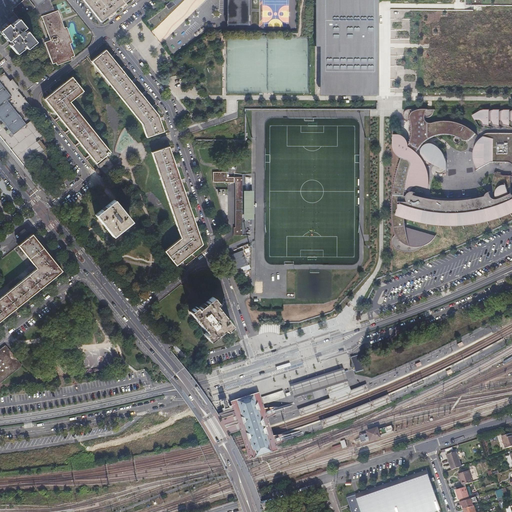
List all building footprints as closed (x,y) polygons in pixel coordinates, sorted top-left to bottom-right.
[(11,9),(19,17),(20,18),(33,9),(25,0),(22,0),(21,2),(11,9)] [(25,0),(33,9),(39,16),(43,15),(55,11),(50,0),(25,0)] [(84,0),(91,8),(100,21),(109,15),(120,6),(127,0),(84,0)] [(171,0),(165,5),(168,9),(175,4),(172,0),(171,0)] [(226,0),(226,19),(236,19),(236,24),(238,24),(248,25),(247,0),(226,0)] [(377,0),(315,0),(315,45),(319,45),(319,91),(377,91),(377,0)] [(391,17),(404,17),(404,9),(391,9),(391,17)] [(55,11),(43,15),(50,39),(45,41),(50,56),(53,63),(75,55),(67,34),(58,10),(55,11)] [(27,38),(21,30),(15,36),(12,38),(10,35),(1,42),(10,52),(11,51),(13,55),(12,56),(18,64),(25,58),(24,57),(26,56),(29,59),(37,52),(29,42),(27,44),(24,40),(27,38)] [(142,123),(147,137),(164,132),(158,115),(106,50),(92,61),(142,123)] [(0,135),(23,165),(38,153),(46,147),(39,139),(43,136),(23,111),(30,106),(18,90),(4,72),(0,75),(0,135)] [(108,155),(110,153),(109,152),(110,151),(70,101),(83,90),(72,76),(65,82),(52,93),(45,98),(59,116),(70,130),(80,142),(91,155),(96,162),(107,154),(108,155)] [(419,250),(418,247),(419,247),(422,247),(426,245),(429,244),(432,241),(435,238),(435,237),(406,228),(405,214),(417,217),(428,220),(439,221),(451,222),(463,221),(476,220),(487,217),(498,214),(510,210),(511,208),(511,194),(511,192),(511,176),(504,176),(495,173),(494,178),(493,183),(493,187),(493,192),(496,202),(493,202),(490,193),(488,193),(486,195),(485,197),(469,200),(457,202),(441,201),(428,199),(414,196),(415,193),(412,193),(411,193),(409,193),(409,187),(409,179),(410,174),(412,164),(415,157),(418,160),(423,163),(424,164),(428,165),(430,165),(431,165),(433,164),(446,170),(447,166),(446,161),(445,158),(444,154),(442,151),(440,149),(437,147),(432,144),(429,144),(428,145),(428,140),(429,139),(429,136),(438,133),(444,133),(451,133),(455,134),(464,138),(465,137),(469,138),(470,138),(472,138),(476,134),(471,129),(464,126),(456,123),(448,121),(445,121),(441,122),(432,124),(430,124),(428,123),(426,121),(426,120),(426,119),(426,117),(427,116),(428,116),(428,117),(429,117),(431,116),(432,116),(434,113),(435,109),(418,109),(407,110),(410,117),(410,120),(412,125),(412,130),(412,136),(414,137),(413,139),(411,139),(410,143),(409,143),(407,143),(406,143),(405,144),(405,145),(405,146),(402,144),(393,140),(393,146),(394,150),(398,156),(402,159),(398,170),(395,182),(396,182),(394,197),(394,211),(396,236),(395,236),(394,238),(394,239),(393,240),(393,242),(393,243),(393,245),(394,246),(395,247),(396,248),(397,249),(401,251),(405,252),(409,252),(413,252),(417,251),(419,250)] [(511,109),(483,110),(483,112),(480,112),(473,116),(476,120),(483,120),(483,125),(489,127),(489,120),(493,120),(493,125),(499,127),(499,120),(504,120),(504,125),(509,127),(509,120),(511,120),(511,109)] [(429,136),(429,139),(435,137),(436,136),(441,135),(445,135),(450,135),(453,136),(465,141),(467,141),(469,141),(470,140),(472,138),(470,138),(469,138),(465,137),(464,138),(455,134),(451,133),(444,133),(438,133),(429,136)] [(511,133),(489,133),(487,133),(487,134),(484,135),(482,137),(481,140),(483,140),(483,142),(479,142),(479,148),(476,148),(477,148),(477,149),(475,153),(474,157),(474,161),(475,164),(476,168),(478,170),(489,163),(490,161),(493,161),(493,162),(510,163),(511,163),(511,133)] [(169,147),(152,152),(181,237),(164,251),(176,265),(201,243),(187,202),(169,147)] [(105,174),(110,170),(115,166),(108,157),(98,165),(105,174)] [(409,193),(411,193),(411,191),(412,189),(414,187),(416,186),(418,186),(429,189),(429,180),(428,172),(423,163),(418,160),(415,157),(412,164),(410,174),(409,179),(409,187),(409,193)] [(72,173),(69,169),(63,174),(66,178),(72,173)] [(213,182),(218,182),(224,182),(236,182),(235,227),(233,227),(233,235),(245,235),(245,217),(252,218),(252,206),(252,203),(252,192),(245,192),(245,177),(227,176),(227,172),(213,172),(213,182)] [(112,235),(131,220),(113,199),(95,214),(112,235)] [(32,234),(25,239),(18,245),(36,268),(0,297),(0,320),(10,313),(62,270),(32,234)] [(234,270),(248,265),(243,250),(228,255),(234,270)] [(204,334),(206,337),(209,340),(224,328),(226,330),(232,325),(218,308),(215,304),(217,302),(212,296),(204,303),(198,308),(196,306),(189,311),(206,332),(204,334)] [(0,383),(0,384),(23,366),(5,345),(0,348),(0,383)] [(360,355),(351,358),(355,372),(364,370),(360,355)] [(343,367),(289,384),(291,389),(294,397),(326,387),(347,380),(345,372),(344,370),(343,367)] [(351,390),(347,380),(326,387),(329,398),(351,390)] [(329,398),(298,409),(301,416),(370,391),(367,384),(351,390),(329,398)] [(283,390),(260,397),(263,405),(286,397),(284,391),(283,390)] [(254,449),(255,451),(255,453),(254,455),(254,456),(271,450),(268,449),(268,447),(267,445),(268,443),(265,434),(264,433),(263,433),(262,431),(262,429),(263,427),(262,426),(260,425),(260,423),(259,421),(260,419),(257,410),(255,409),(254,405),(255,403),(254,399),(252,394),(236,399),(242,416),(244,417),(244,419),(245,421),(244,423),(247,432),(249,433),(250,435),(250,437),(249,439),(252,448),(254,449)] [(341,412),(320,420),(323,429),(344,421),(351,418),(358,415),(368,411),(373,409),(379,407),(392,402),(388,394),(365,403),(341,412)] [(511,447),(511,437),(511,438),(509,439),(508,436),(502,438),(506,450),(511,447)] [(461,467),(459,460),(456,452),(446,455),(451,470),(461,467)] [(436,511),(421,468),(344,495),(349,511),(436,511)] [(458,474),(460,480),(462,486),(472,483),(468,471),(458,474)] [(460,503),(475,498),(479,497),(478,493),(472,495),(469,496),(466,488),(457,491),(460,503)] [(463,510),(473,506),(472,503),(477,502),(475,498),(460,503),(459,503),(461,510),(463,510)]
